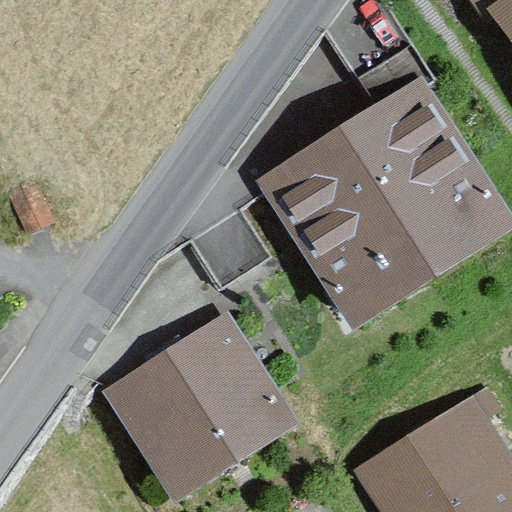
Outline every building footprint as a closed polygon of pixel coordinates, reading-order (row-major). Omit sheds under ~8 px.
[(511,0),(487,0),(511,35),(511,0)] [(416,94),(270,185),(357,323),(502,232),(416,94)] [(245,209),(188,240),(215,289),(272,258),(245,209)] [(225,332),(113,401),(174,498),(285,429),(225,332)] [(511,511),(511,483),(467,412),(365,475),(388,511),(511,511)]
